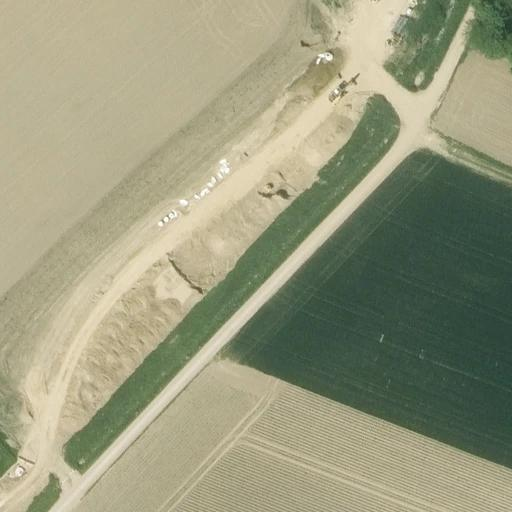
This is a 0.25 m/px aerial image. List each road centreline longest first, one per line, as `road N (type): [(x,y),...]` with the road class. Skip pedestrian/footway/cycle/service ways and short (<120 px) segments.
road 1 (track): [(55,511),(408,137)]
road 2 (track): [(415,123),(386,97),(321,0)]
